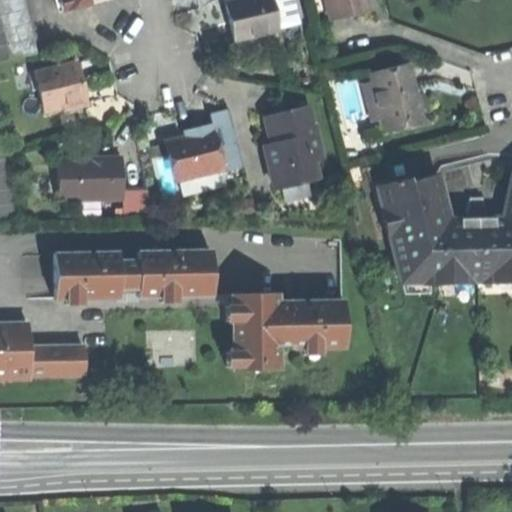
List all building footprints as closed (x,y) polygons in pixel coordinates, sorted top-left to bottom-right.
[(26,0),(4,0),(0,1),(0,9),(2,16),(29,9),(26,0)] [(60,0),(63,10),(90,5),(89,0),(60,0)] [(233,27),(236,41),(282,32),(275,0),(239,0),(228,2),(233,27)] [(329,0),(334,19),(361,12),(373,9),(370,0),(329,0)] [(0,62),(13,59),(9,44),(5,30),(2,16),(0,9),(0,62)] [(29,9),(2,16),(5,30),(32,23),(29,9)] [(32,23),(5,30),(9,44),(36,37),(32,23)] [(36,37),(9,44),(13,59),(40,52),(36,37)] [(38,72),(47,109),(65,105),(89,100),(85,82),(80,63),(38,72)] [(412,66),(374,75),(386,125),(424,115),(420,98),(412,66)] [(90,105),(89,100),(65,105),(66,110),(90,105)] [(267,147),(277,186),(286,183),(313,176),(323,174),(318,156),(327,153),(315,105),(283,113),(267,117),(274,145),(267,147)] [(426,121),(424,115),(386,125),(388,131),(426,121)] [(189,135),(172,139),(182,179),(223,169),(213,129),(189,135)] [(0,220),(23,215),(5,143),(0,144),(0,220)] [(406,157),(410,179),(410,183),(425,181),(421,155),(406,157)] [(61,158),(62,202),(125,201),(125,191),(124,157),(101,157),(61,158)] [(227,185),(223,169),(182,179),(186,195),(227,185)] [(317,191),(313,176),(286,183),(290,198),(317,191)] [(392,234),(403,281),(439,281),(439,271),(457,272),(457,280),(499,279),(499,270),(511,269),(511,186),(506,219),(489,219),(468,219),(451,220),(441,177),(425,181),(410,183),(410,179),(381,185),(385,210),(399,207),(400,218),(394,220),(396,233),(392,234)] [(149,191),(125,191),(125,201),(126,218),(150,218),(149,191)] [(472,199),(468,219),(489,219),(486,199),(478,199),(472,199)] [(57,252),(57,298),(119,297),(119,289),(141,289),(141,296),(211,296),(211,251),(140,251),(140,260),(119,261),(119,252),(57,252)] [(279,295),(233,295),(234,322),(236,322),(237,371),(282,370),(282,345),(295,344),(295,348),(346,348),(345,301),(279,301),(279,295)] [(0,379),(30,379),(29,346),(28,322),(0,322),(0,379)] [(83,345),(29,346),(30,379),(84,377),(83,345)]
